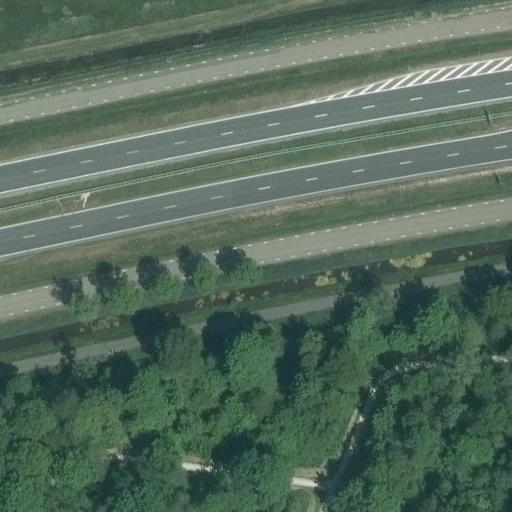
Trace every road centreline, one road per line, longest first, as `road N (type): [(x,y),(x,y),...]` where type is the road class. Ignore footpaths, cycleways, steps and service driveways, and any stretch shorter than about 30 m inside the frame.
road 1 (trunk): [(0,244),(511,145)]
road 2 (tertiary): [(0,309),(511,210)]
road 3 (tertiary): [(0,114),(511,17)]
road 4 (trunk): [(511,85),(0,181)]
